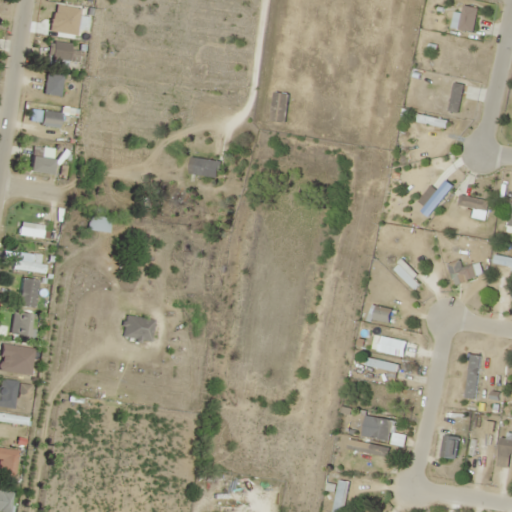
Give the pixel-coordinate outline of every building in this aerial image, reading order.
[(459,31),(475,33),(478,8),(463,6),(459,31)] [(57,28),(82,30),(83,14),(59,11),(57,28)] [(54,65),(58,62),(63,68),(80,56),(75,49),(74,50),(65,37),(44,52),(54,65)] [(459,114),(464,85),(454,83),(449,112),(459,114)] [(58,101),(58,89),(42,88),(42,100),(58,101)] [(71,121),(71,113),(41,113),(41,121),(71,121)] [(449,120),(419,115),(418,124),(447,129),(449,120)] [(54,150),(32,146),(27,170),(48,175),(54,150)] [(217,179),(220,162),(192,157),(189,173),(217,179)] [(453,187),(446,181),(438,191),(431,186),(416,204),(431,215),(453,187)] [(459,207),(487,212),(489,200),(461,196),(459,207)] [(110,219),(88,214),(85,229),(107,233),(110,219)] [(17,235),(42,238),(44,225),(19,221),(17,235)] [(511,272),(511,259),(496,255),(494,263),(503,265),(502,269),(511,272)] [(45,264),(12,260),(11,268),(44,273),(45,264)] [(415,290),(423,282),(402,261),(393,269),(415,290)] [(32,308),(38,281),(22,277),(16,305),(32,308)] [(392,310),(377,306),(374,320),(389,323),(392,310)] [(30,341),(31,314),(14,313),(13,340),(30,341)] [(152,319),(123,315),(120,337),(149,340),(152,319)] [(404,357),(407,341),(382,337),(379,353),(404,357)] [(27,369),(30,356),(20,353),(17,366),(27,369)] [(399,365),(367,357),(365,365),(397,373),(399,365)] [(17,393),(28,394),(29,386),(19,384),(17,393)] [(398,414),(401,398),(387,394),(383,411),(398,414)] [(0,421),(26,425),(27,417),(0,413),(0,421)] [(368,437),(389,441),(393,421),(372,417),(368,437)] [(441,456),(456,459),(459,437),(445,434),(441,456)] [(511,434),(500,435),(500,457),(511,457),(511,434)] [(387,448),(356,443),(352,460),(364,463),(365,453),(386,457),(387,448)] [(7,511),(10,491),(0,490),(0,511),(6,511),(7,511)]
